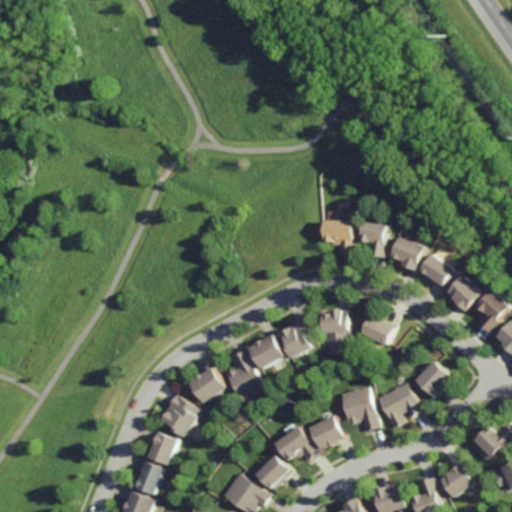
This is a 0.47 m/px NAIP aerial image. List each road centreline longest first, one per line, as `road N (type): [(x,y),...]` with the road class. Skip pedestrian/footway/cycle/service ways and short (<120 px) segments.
road 1 (residential): [(511,387),(411,299),(358,281),(321,285),(174,361),(138,412),(96,511)]
road 2 (residential): [(299,511),(356,468),(433,445),(499,376)]
